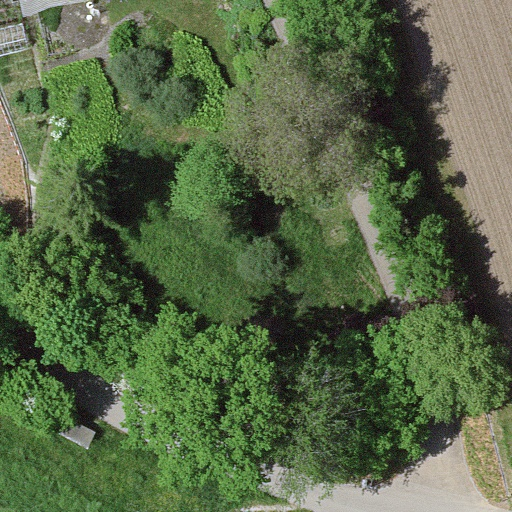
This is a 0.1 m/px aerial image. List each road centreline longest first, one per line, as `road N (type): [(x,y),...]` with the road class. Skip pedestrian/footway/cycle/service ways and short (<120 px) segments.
road 1 (residential): [(297,0),(469,511)]
road 2 (residential): [(415,511),(357,502),(204,449),(74,387),(0,333)]
